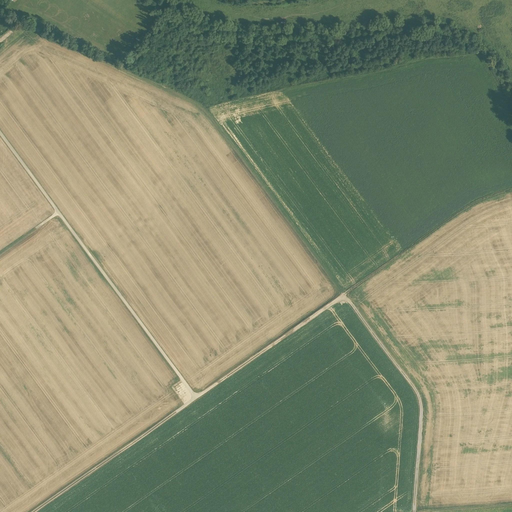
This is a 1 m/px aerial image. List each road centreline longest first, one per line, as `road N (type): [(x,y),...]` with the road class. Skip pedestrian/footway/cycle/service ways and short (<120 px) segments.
road 1 (track): [(13,27),(32,28),(208,111),(419,397),(414,511)]
road 2 (track): [(196,398),(466,208),(511,191)]
road 3 (track): [(196,398),(0,132)]
road 4 (track): [(34,511),(196,398)]
